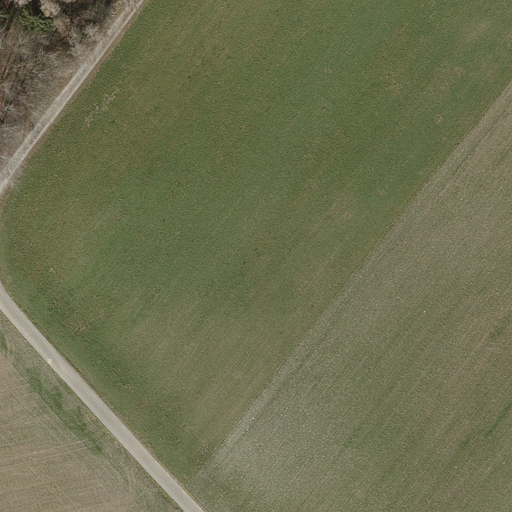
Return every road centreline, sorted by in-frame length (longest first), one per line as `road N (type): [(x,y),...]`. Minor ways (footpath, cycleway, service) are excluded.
road 1 (track): [(194,511),(0,297)]
road 2 (track): [(136,0),(0,188)]
